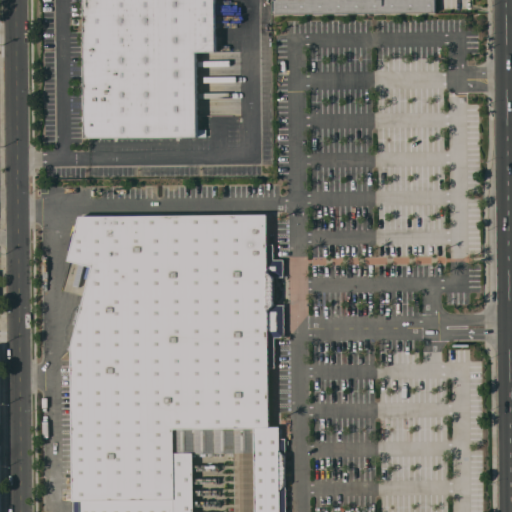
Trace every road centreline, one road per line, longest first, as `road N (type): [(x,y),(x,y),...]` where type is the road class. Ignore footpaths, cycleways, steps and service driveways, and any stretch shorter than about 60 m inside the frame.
road 1 (tertiary): [(15,0),(21,511)]
road 2 (primary): [(505,77),(508,257)]
road 3 (primary): [(508,324),(511,485)]
